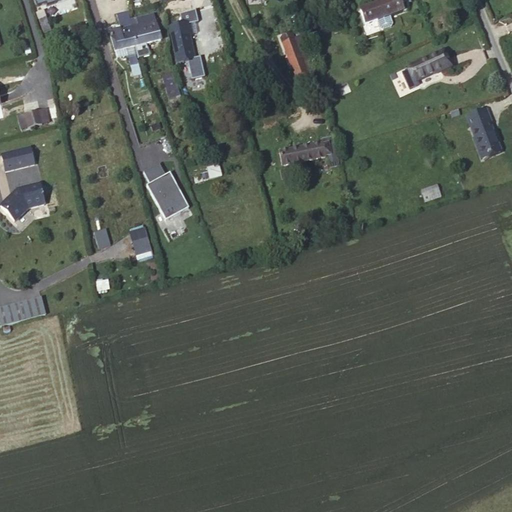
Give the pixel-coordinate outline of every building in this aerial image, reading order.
[(409,0),(390,0),(360,11),(365,26),(406,11),(404,5),(410,2),(409,0)] [(207,16),(210,26),(217,24),(213,14),(207,16)] [(155,21),(132,27),(134,35),(132,35),(135,47),(161,40),(155,21)] [(217,24),(210,26),(211,27),(216,48),(224,46),(218,23),(217,24)] [(197,34),(195,24),(171,29),(177,62),(189,59),(184,37),(197,34)] [(132,27),(131,27),(128,28),(127,25),(120,27),(121,30),(109,33),(115,52),(133,48),(135,47),(132,35),(134,35),(132,27)] [(285,49),(296,44),(292,34),(280,38),(285,49)] [(303,64),(296,44),(285,49),(292,68),(303,64)] [(127,55),(128,59),(136,57),(133,48),(115,52),(117,58),(127,55)] [(441,71),(450,66),(444,52),(410,68),(416,81),(440,70),(441,71)] [(136,57),(128,59),(133,77),(140,75),(136,57)] [(118,106),(119,106),(126,104),(121,88),(115,64),(107,66),(112,90),(118,106)] [(308,76),(303,64),(292,68),(297,81),(308,76)] [(173,112),(183,109),(172,74),(163,78),(173,112)] [(119,106),(126,127),(132,125),(131,120),(126,104),(119,106)] [(186,118),(183,109),(173,112),(176,121),(186,118)] [(483,159),(500,152),(489,125),(491,124),(486,111),(468,118),(473,130),(472,131),(483,159)] [(38,112),(24,115),(27,129),(42,125),(38,112)] [(132,125),(126,127),(132,147),(145,142),(137,118),(131,120),(132,125)] [(325,158),(323,144),(279,153),(282,167),(325,159),(325,158)] [(3,155),(8,172),(36,165),(32,148),(3,155)] [(141,172),(166,219),(189,207),(170,171),(165,174),(160,163),(141,172)] [(207,166),(210,178),(222,176),(220,164),(207,166)] [(193,173),(194,183),(209,180),(208,170),(193,173)] [(22,189),(2,209),(17,224),(32,208),(46,205),(41,184),(22,189)] [(422,192),(424,200),(443,194),(440,186),(422,192)] [(137,260),(153,256),(145,227),(129,231),(137,260)] [(100,249),(111,246),(106,229),(94,232),(100,249)] [(0,305),(0,325),(46,317),(43,298),(0,305)]
